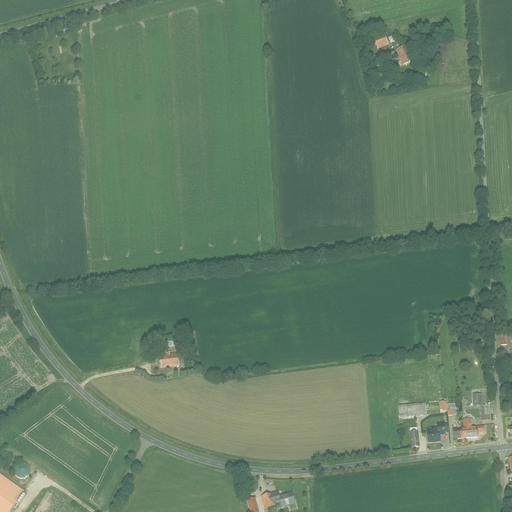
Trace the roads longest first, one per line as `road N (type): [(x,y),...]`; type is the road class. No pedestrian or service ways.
road 1 (tertiary): [(0,260),(34,337),(77,388),(127,428),(193,459),(316,472),(501,448)]
road 2 (residential): [(501,448),(474,0)]
road 3 (residential): [(0,34),(124,0)]
